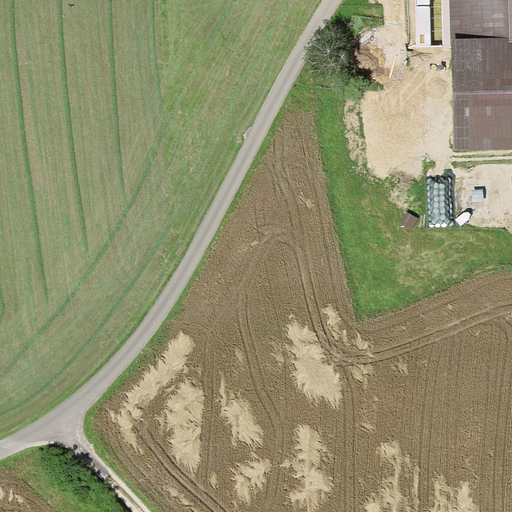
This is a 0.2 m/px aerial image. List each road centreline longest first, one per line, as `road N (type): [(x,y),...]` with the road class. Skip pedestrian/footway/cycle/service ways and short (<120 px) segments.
road 1 (unclassified): [(0,449),(60,420),(129,356),(189,267),(335,0)]
road 2 (track): [(60,420),(140,511)]
